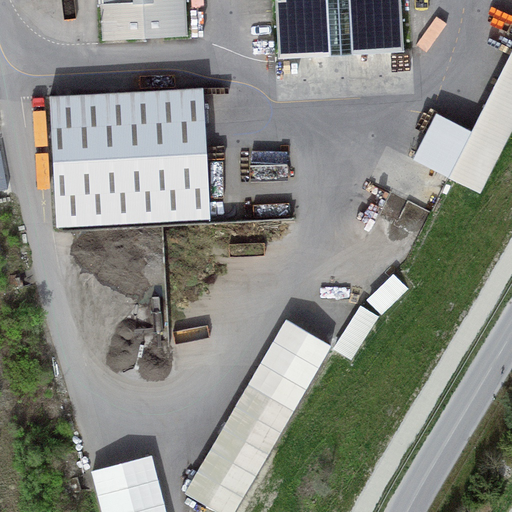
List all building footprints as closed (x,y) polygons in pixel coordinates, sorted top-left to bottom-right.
[(101,0),(103,40),(185,35),(183,0),(101,0)] [(397,0),(272,0),(276,56),(401,49),(397,0)] [(479,196),(511,129),(511,49),(448,181),(479,196)] [(200,90),(47,99),(54,229),(207,220),(200,90)] [(412,245),(425,206),(406,199),(392,238),(412,245)] [(395,271),(368,297),(382,312),(410,286),(395,271)] [(362,302),(335,346),(354,357),(380,313),(362,302)] [(287,320),(184,495),(214,511),(234,511),(332,347),(287,320)] [(169,511),(155,451),(93,465),(103,511),(169,511)]
